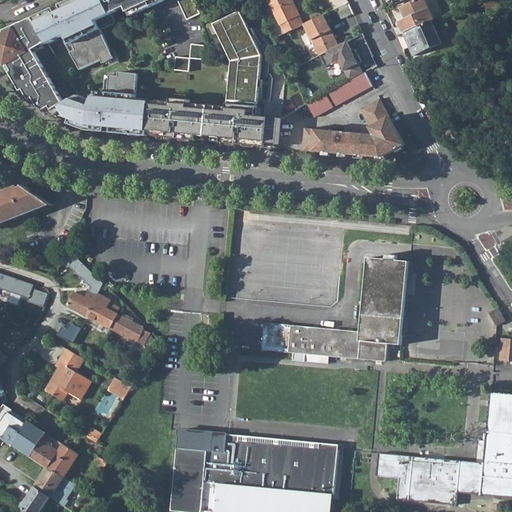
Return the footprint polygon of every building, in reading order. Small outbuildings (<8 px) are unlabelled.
[(82,36),(95,61),(105,55),(90,27),(84,16),(79,6),(75,0),(58,0),(53,3),(60,16),(70,11),(75,21),(76,20),(79,26),(78,27),(82,36)] [(105,0),(112,14),(119,10),(117,7),(125,3),(129,12),(135,9),(136,13),(164,0),(105,0)] [(178,0),(188,19),(201,13),(201,12),(195,0),(178,0)] [(268,0),(281,24),(283,23),(287,33),(296,28),(302,25),(298,16),(300,15),(297,8),(294,9),(290,0),(268,0)] [(399,21),(404,32),(432,20),(434,19),(435,19),(426,0),(416,0),(404,6),(409,17),(406,18),(399,21)] [(483,0),(489,12),(498,8),(494,0),(483,0)] [(50,44),(57,56),(61,54),(68,50),(63,43),(62,44),(52,25),(49,21),(60,16),(53,3),(32,13),(35,18),(50,44)] [(263,147),(263,143),(264,126),(262,126),(263,117),(257,116),(262,65),(263,55),(241,10),(216,22),(214,23),(229,54),(231,53),(233,52),(237,59),(237,65),(237,67),(237,68),(235,68),(232,67),(232,69),(230,88),(235,88),(233,106),(190,102),(191,99),(172,97),(171,100),(151,99),(149,131),(159,131),(158,137),(165,137),(166,132),(172,133),(171,138),(198,141),(199,135),(223,137),(222,143),(229,144),(230,138),(236,138),(236,144),(263,147)] [(305,24),(320,56),(340,46),(324,14),(305,24)] [(49,21),(52,25),(62,21),(60,16),(49,21)] [(42,30),(35,18),(22,24),(29,37),(42,30)] [(206,22),(230,70),(232,69),(232,67),(235,68),(237,67),(237,65),(231,53),(229,54),(214,23),(216,22),(213,18),(206,22)] [(404,32),(415,55),(442,43),(437,31),(439,30),(434,19),(432,20),(404,32)] [(105,55),(107,59),(121,52),(103,20),(90,27),(105,55)] [(22,24),(0,34),(0,44),(4,51),(15,45),(17,48),(18,47),(23,56),(10,64),(16,74),(27,93),(40,86),(52,106),(53,110),(59,106),(65,103),(37,52),(35,50),(44,44),(48,42),(42,30),(29,37),(22,24)] [(129,35),(137,52),(150,46),(157,43),(148,26),(129,35)] [(353,51),(348,41),(340,46),(320,56),(326,68),(340,61),(350,80),(364,72),(359,63),(363,62),(356,49),(353,51)] [(150,46),(159,64),(165,61),(157,43),(150,46)] [(192,58),(205,59),(207,45),(193,43),(192,58)] [(17,48),(15,45),(4,51),(4,52),(1,54),(8,65),(10,64),(23,56),(18,47),(17,48)] [(57,56),(64,70),(69,67),(61,54),(57,56)] [(95,61),(100,69),(110,64),(107,59),(105,55),(95,61)] [(178,56),(177,70),(191,71),(192,57),(178,56)] [(16,74),(10,64),(8,65),(7,65),(11,72),(13,76),(16,74)] [(91,74),(106,102),(114,97),(124,115),(125,114),(128,118),(133,121),(139,118),(134,109),(124,91),(116,75),(110,64),(100,69),(91,74)] [(329,92),(336,105),(373,85),(366,72),(329,92)] [(45,109),(45,110),(52,106),(40,86),(27,93),(16,74),(13,76),(8,78),(16,86),(32,101),(42,108),(45,109)] [(116,75),(124,91),(131,88),(124,74),(116,75)] [(71,82),(77,91),(81,88),(76,79),(71,82)] [(308,104),(315,117),(334,107),(327,94),(308,104)] [(308,129),(306,150),(382,157),(406,145),(381,99),(361,109),(375,135),(375,138),(367,137),(367,141),(350,139),(350,132),(308,129)] [(62,111),(59,106),(53,110),(52,106),(45,110),(54,115),(62,111)] [(262,126),(264,126),(263,143),(268,143),(273,144),(280,145),(282,119),(282,118),(276,117),(263,117),(262,126)] [(350,139),(367,141),(367,137),(375,138),(375,135),(350,132),(350,139)] [(0,223),(44,206),(41,199),(43,198),(37,195),(33,196),(31,190),(25,186),(20,189),(19,186),(0,194),(0,223)] [(68,248),(61,263),(70,267),(76,254),(68,249),(68,248)] [(266,323),(263,350),(295,353),(294,360),(307,361),(308,354),(387,361),(388,343),(402,345),(410,261),(398,260),(399,255),(388,254),(387,259),(369,257),(362,331),(266,323)] [(75,292),(68,305),(89,316),(99,294),(104,284),(96,276),(79,258),(76,262),(93,279),(89,283),(93,285),(86,298),(75,292)] [(34,288),(36,283),(0,271),(0,288),(46,304),(50,293),(34,288)] [(99,294),(89,316),(112,328),(119,313),(117,312),(120,307),(110,302),(111,300),(99,294)] [(490,313),(497,326),(506,321),(503,316),(499,308),(490,313)] [(119,313),(112,328),(138,341),(145,345),(149,336),(151,333),(145,329),(144,327),(132,321),(134,318),(126,314),(124,316),(119,313)] [(71,321),(68,328),(63,326),(59,335),(75,342),(82,326),(71,321)] [(135,348),(145,354),(153,338),(149,336),(145,345),(138,341),(135,348)] [(511,338),(503,338),(501,360),(503,360),(511,360),(511,338)] [(0,366),(8,357),(0,349),(0,366)] [(67,349),(63,355),(81,365),(84,359),(67,349)] [(64,400),(69,392),(82,399),(93,381),(77,372),(81,365),(63,355),(59,362),(62,364),(60,368),(55,376),(58,378),(55,383),(52,381),(47,390),(64,400)] [(126,397),(132,387),(116,377),(110,387),(126,397)] [(108,389),(125,399),(126,397),(110,387),(108,389)] [(379,453),(377,476),(400,478),(398,499),(457,504),(458,492),(511,496),(511,393),(490,392),(484,462),(379,453)] [(14,410),(5,404),(0,410),(0,437),(1,436),(4,438),(14,424),(23,430),(28,421),(18,414),(17,417),(11,414),(13,411),(14,410)] [(14,424),(4,438),(14,444),(23,430),(14,424)] [(90,433),(99,439),(102,433),(93,428),(90,433)] [(173,508),(203,510),(218,511),(217,511),(329,511),(331,494),(335,494),(339,449),(334,449),(334,444),(225,434),(224,441),(209,439),(209,437),(180,430),(173,508)] [(209,439),(224,441),(225,434),(180,430),(209,437),(209,439)] [(108,460),(99,455),(94,463),(103,469),(108,460)] [(25,511),(41,511),(52,496),(56,500),(65,506),(69,499),(67,498),(76,484),(49,468),(24,507),(25,508),(23,510),(25,511)]
